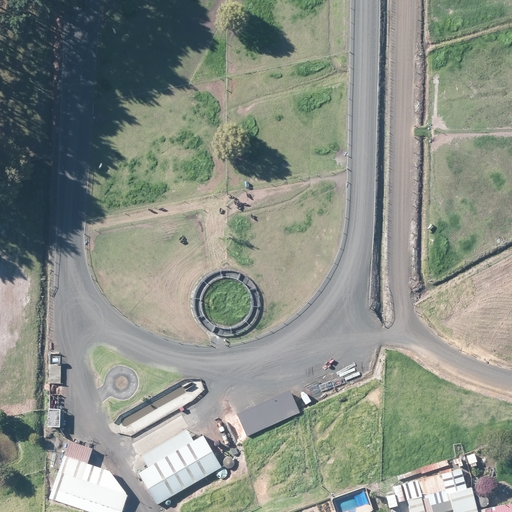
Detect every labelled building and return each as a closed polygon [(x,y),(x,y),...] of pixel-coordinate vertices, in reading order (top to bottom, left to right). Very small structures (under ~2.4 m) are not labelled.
[(298,414),(289,392),(236,416),(246,437),(298,414)] [(62,396),(49,395),(47,428),(60,429),(62,396)] [(193,442),(186,432),(142,457),(148,468),(138,474),(156,505),(221,468),(202,437),(193,442)] [(121,511),(127,495),(111,473),(64,457),(59,472),(50,499),(88,511),(121,511)] [(476,511),(465,469),(443,474),(452,511),(476,511)] [(441,511),(449,510),(440,475),(403,484),(409,511),(441,511)] [(393,486),(394,493),(384,496),(387,510),(398,507),(397,503),(404,501),(399,484),(393,486)]
